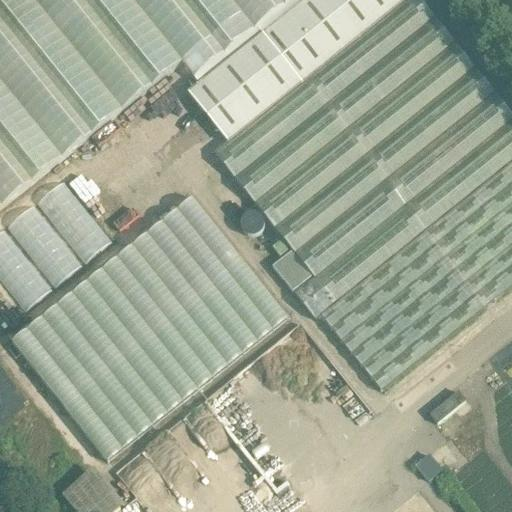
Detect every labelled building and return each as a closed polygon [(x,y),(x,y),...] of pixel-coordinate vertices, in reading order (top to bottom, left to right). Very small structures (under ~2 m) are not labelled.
[(511,118),(419,0),(0,0),(0,209),(182,64),(200,87),(189,96),(227,145),(213,155),(255,206),(313,281),(311,282),(309,280),(311,278),(291,253),(273,268),(292,293),(294,292),(296,294),(294,296),(313,320),(319,316),(379,392),(511,287),(511,118)] [(85,262),(111,240),(62,180),(36,201),(85,262)] [(193,194),(3,337),(97,461),(287,319),(193,194)] [(0,231),(0,279),(25,311),(53,289),(5,228),(0,231)] [(437,428),(465,402),(454,390),(425,416),(437,428)] [(435,511),(394,457),(367,478),(376,491),(374,499),(383,511),(435,511)] [(120,511),(126,508),(95,470),(62,496),(75,511),(120,511)] [(255,485),(227,508),(230,511),(248,511),(266,498),(255,485)]
